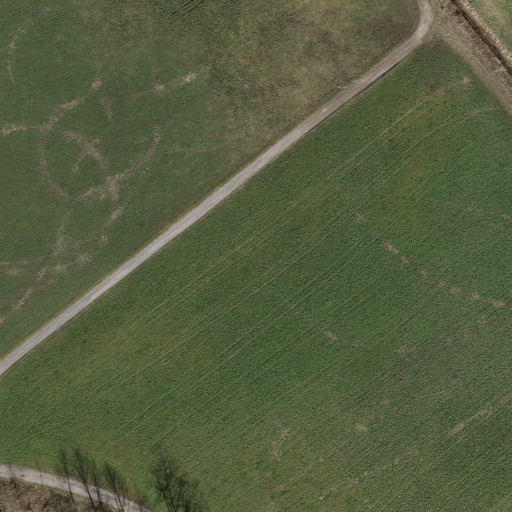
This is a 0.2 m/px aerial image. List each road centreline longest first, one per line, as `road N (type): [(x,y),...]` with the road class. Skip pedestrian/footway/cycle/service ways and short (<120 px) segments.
road 1 (track): [(421,0),(437,19),(0,370)]
road 2 (track): [(138,511),(60,482),(0,471)]
